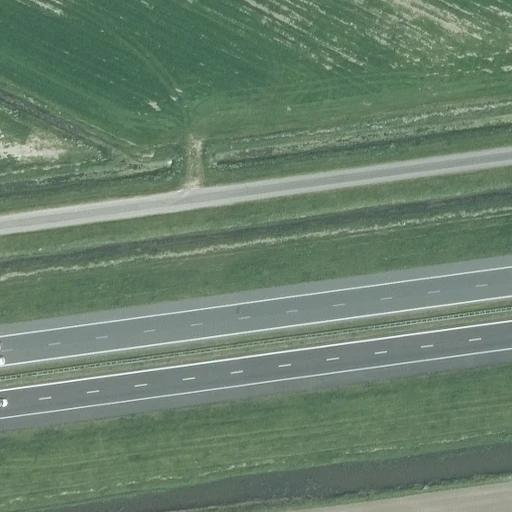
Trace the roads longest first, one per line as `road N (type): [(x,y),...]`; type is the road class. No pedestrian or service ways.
road 1 (tertiary): [(0,236),(511,165)]
road 2 (motorway): [(511,282),(0,352)]
road 3 (motorway): [(0,406),(511,336)]
